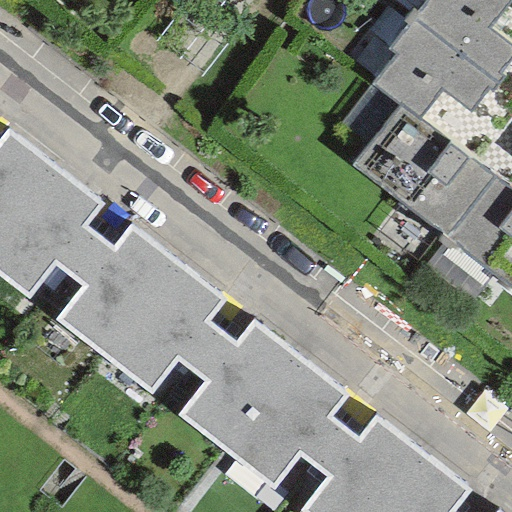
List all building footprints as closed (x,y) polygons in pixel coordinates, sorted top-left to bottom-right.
[(411,9),(406,17),(496,85),(501,78),(498,75),(511,56),(511,46),(487,28),(508,0),(425,0),(416,13),(411,9)] [(496,85),(406,17),(402,22),(406,25),(388,50),(393,54),(370,85),(398,106),(416,119),(438,90),(467,112),(485,88),(490,92),(496,85)] [(416,119),(398,106),(350,167),(443,239),(490,178),(416,119)] [(0,139),(0,276),(32,298),(54,267),(69,278),(97,238),(85,229),(103,204),(3,135),(0,139)] [(511,194),(490,178),(443,239),(511,291),(511,194)] [(112,250),(97,238),(69,278),(82,289),(57,321),(150,393),(174,362),(188,373),(220,332),(206,321),(222,301),(129,228),(112,250)] [(233,342),(220,332),(188,373),(204,385),(179,418),(273,491),(299,458),(314,470),(345,430),(329,418),(345,397),(248,322),(233,342)] [(361,442),(345,430),(314,470),(330,482),(306,511),(456,511),(469,495),(376,423),(361,442)]
